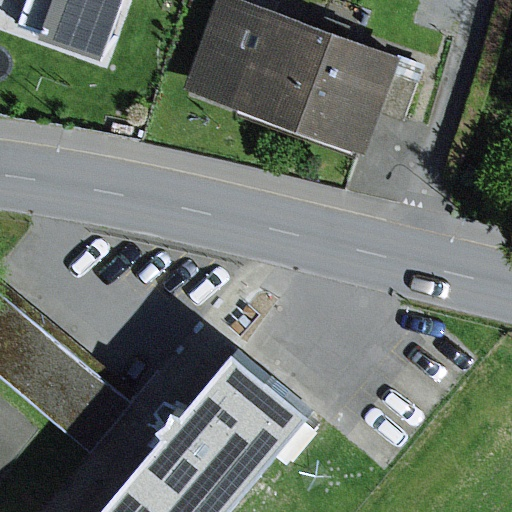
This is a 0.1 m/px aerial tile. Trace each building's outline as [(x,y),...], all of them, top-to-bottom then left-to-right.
[(57,0),(40,48),(106,71),(130,0),(57,0)] [(388,64),(232,5),(194,104),(351,163),(388,64)] [(0,299),(0,381),(83,452),(124,405),(0,299)] [(238,346),(119,491),(144,511),(228,511),(314,407),(238,346)] [(144,511),(119,491),(102,511),(144,511)]
